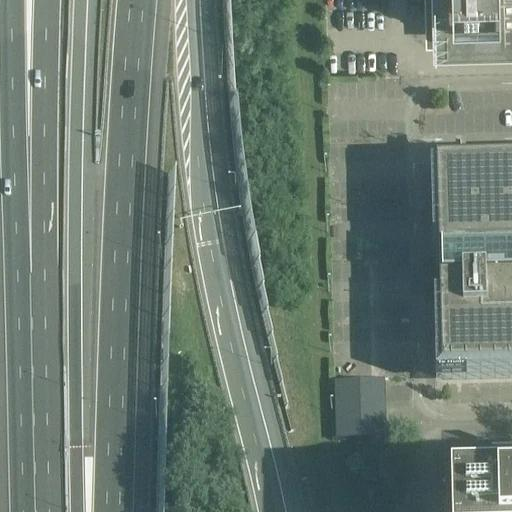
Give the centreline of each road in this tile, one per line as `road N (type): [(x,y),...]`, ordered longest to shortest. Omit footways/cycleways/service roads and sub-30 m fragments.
road 1 (motorway): [(270,511),(210,243),(194,0)]
road 2 (motorway): [(112,511),(136,0)]
road 3 (motorway): [(80,511),(80,0)]
road 4 (motorway): [(44,0),(23,283)]
road 5 (motorway): [(12,0),(23,283)]
road 6 (unknown): [(30,186),(38,367),(26,429)]
road 7 (motorway): [(23,283),(28,511)]
